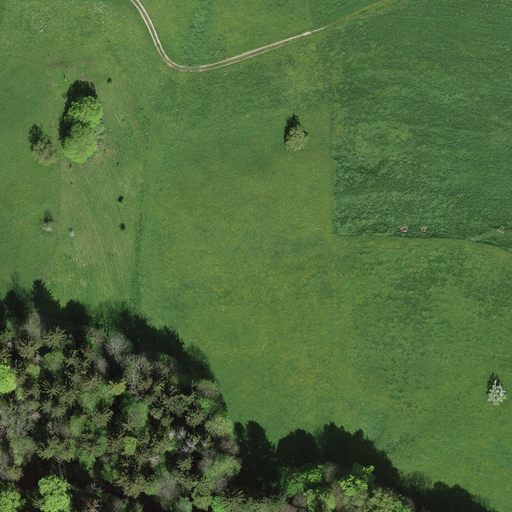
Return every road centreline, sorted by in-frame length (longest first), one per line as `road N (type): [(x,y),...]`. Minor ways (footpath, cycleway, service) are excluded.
road 1 (track): [(0,433),(210,511)]
road 2 (track): [(137,0),(176,68),(201,70),(312,36)]
